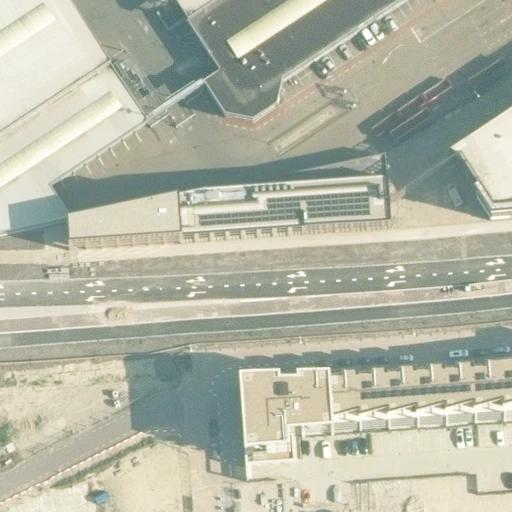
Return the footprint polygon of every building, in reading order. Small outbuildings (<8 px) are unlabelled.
[(227,0),(188,26),(220,75),(203,86),(224,119),(253,125),(277,108),(283,83),(408,0),(227,0)] [(150,121),(167,109),(128,51),(111,63),(150,121)] [(111,69),(0,141),(0,238),(72,223),(50,190),(148,126),(111,69)] [(511,115),(447,158),(490,223),(511,221),(511,115)] [(385,158),(67,226),(69,253),(391,230),(385,158)] [(252,385),(240,385),(241,401),(244,462),(245,468),(295,465),(295,461),(292,426),(301,426),(301,431),(329,424),(329,429),(357,422),(358,427),(386,420),(387,425),(415,418),(415,423),(444,415),(444,421),(472,413),(473,419),(501,411),(501,417),(511,414),(511,369),(501,371),(329,383),(252,385)] [(474,480),(450,482),(450,490),(475,489),(474,480)] [(296,511),(294,482),(247,485),(249,511),(296,511)] [(450,482),(426,483),(426,492),(450,490),(450,482)] [(426,483),(402,485),(402,494),(426,492),(426,483)] [(402,485),(378,487),(378,496),(402,494),(402,485)] [(378,487),(354,488),(354,497),(378,496),(378,487)]
